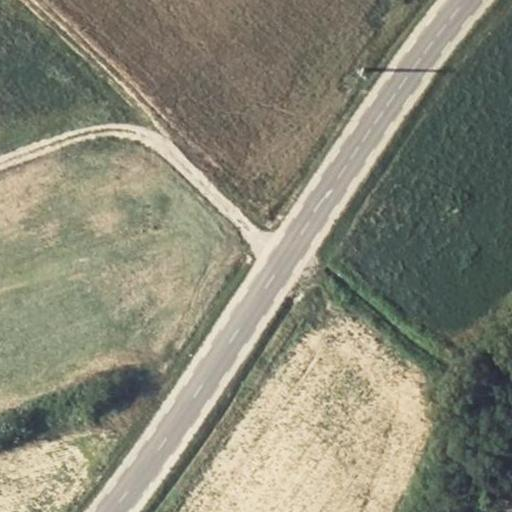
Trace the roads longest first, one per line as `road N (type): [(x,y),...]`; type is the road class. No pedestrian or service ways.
road 1 (tertiary): [(469,0),(102,511)]
road 2 (track): [(0,162),(114,127),(159,144),(278,265)]
